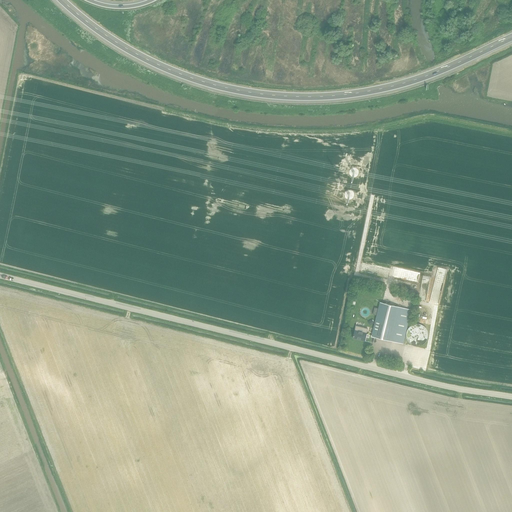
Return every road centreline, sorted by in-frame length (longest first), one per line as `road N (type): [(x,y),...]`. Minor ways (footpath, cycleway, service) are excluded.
road 1 (unclassified): [(511,396),(0,276)]
road 2 (motorway): [(60,0),(150,61),(270,95),(376,90),(511,37)]
